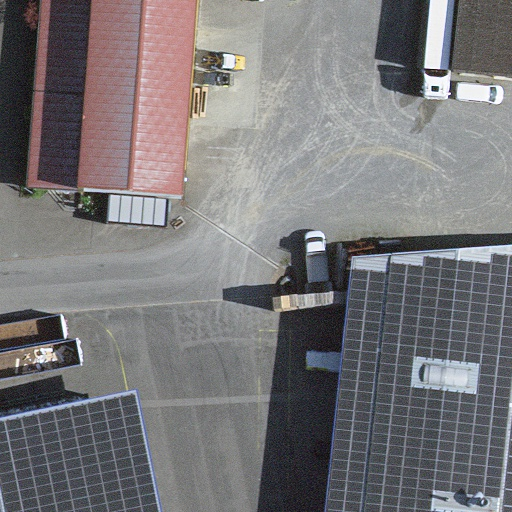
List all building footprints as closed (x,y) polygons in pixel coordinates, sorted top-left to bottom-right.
[(39,0),(26,194),(183,205),(197,0),(39,0)] [(511,0),(466,0),(458,86),(511,90),(511,0)] [(511,511),(511,256),(357,270),(329,511),(511,511)] [(0,332),(0,395),(39,386),(35,372),(75,363),(65,317),(0,332)] [(160,511),(140,405),(0,431),(0,502),(1,511),(160,511)]
